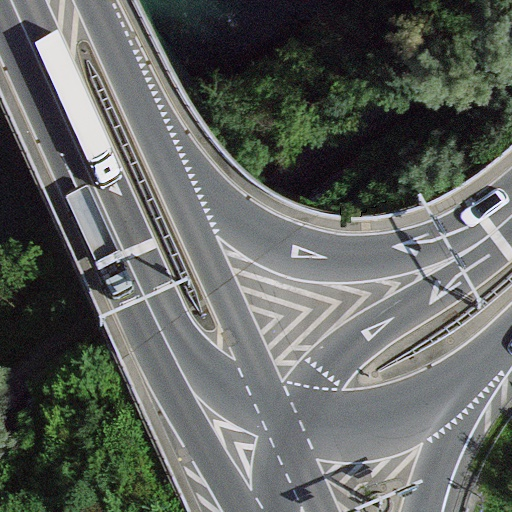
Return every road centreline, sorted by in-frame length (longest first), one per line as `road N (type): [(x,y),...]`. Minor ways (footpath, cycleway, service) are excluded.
road 1 (track): [(511,44),(391,97),(0,413)]
road 2 (motorway): [(496,232),(416,255),(329,259),(278,247),(177,200)]
road 3 (motorway): [(496,232),(343,353),(279,421)]
road 4 (secondary): [(125,253),(151,351),(242,511)]
road 5 (secondary): [(11,0),(125,253)]
road 6 (secondary): [(279,421),(177,200)]
road 7 (motorway): [(125,253),(201,361),(279,421)]
road 8 (secondary): [(177,200),(89,0)]
road 9 (motorway): [(279,421),(327,432),(360,429),(471,372)]
road 10 (motorway): [(424,511),(471,372)]
